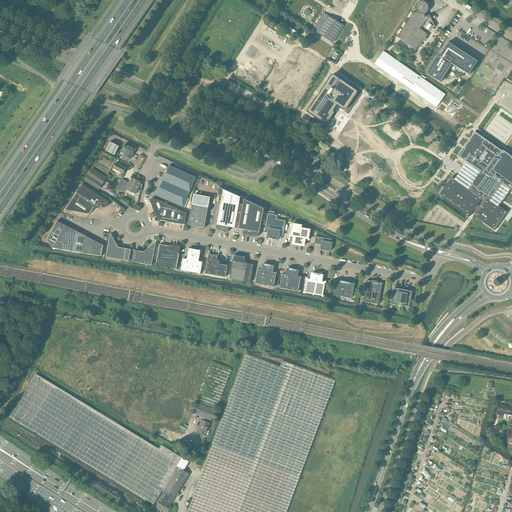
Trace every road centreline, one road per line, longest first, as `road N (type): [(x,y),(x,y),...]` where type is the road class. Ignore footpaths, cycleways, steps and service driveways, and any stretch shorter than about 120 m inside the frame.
road 1 (unclassified): [(440,253),(424,280),(147,229)]
road 2 (tertiary): [(270,159),(16,39)]
road 3 (trunk): [(0,209),(144,0)]
road 4 (trunk): [(128,0),(0,186)]
road 5 (tertiary): [(440,253),(392,234),(270,159)]
road 6 (tertiary): [(367,511),(417,374)]
road 7 (unclassified): [(156,145),(246,176),(270,159)]
